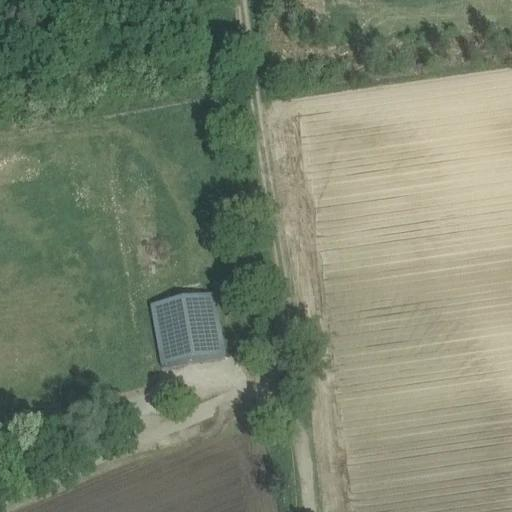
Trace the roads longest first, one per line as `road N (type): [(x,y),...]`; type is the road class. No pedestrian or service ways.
road 1 (track): [(308,511),(296,430),(264,386),(284,343),(282,274),(236,0)]
road 2 (unclassified): [(0,500),(264,386)]
